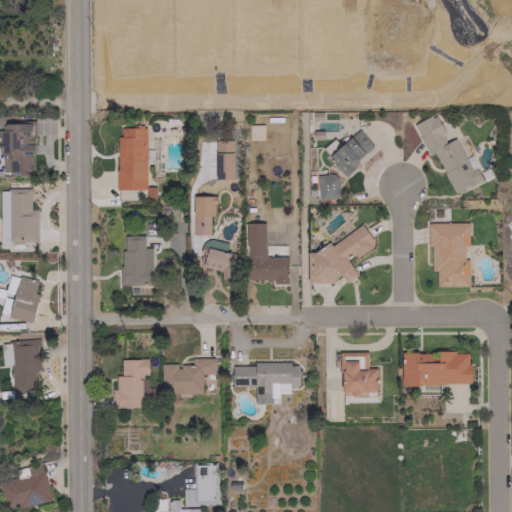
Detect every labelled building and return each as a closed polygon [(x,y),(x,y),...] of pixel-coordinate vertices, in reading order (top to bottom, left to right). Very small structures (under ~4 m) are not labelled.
[(453,193),(481,179),(470,156),(464,158),(454,138),(446,142),(433,114),(412,124),(427,155),(433,152),(453,193)] [(32,173),(32,122),(4,121),(4,116),(0,116),(0,147),(1,147),(1,172),(32,173)] [(248,139),(262,139),(262,125),(248,125),(248,139)] [(116,189),(145,189),(144,127),(116,127),(116,189)] [(339,172),(373,152),(361,132),(327,152),(339,172)] [(337,198),(337,174),(317,174),(317,198),(337,198)] [(29,188),(0,188),(0,247),(8,247),(8,242),(37,241),(36,209),(29,209),(29,188)] [(214,195),(192,195),(192,234),(208,234),(209,215),(214,215),(214,195)] [(286,256),(264,256),(264,222),(245,222),(245,279),(272,279),(272,283),(286,283),(286,256)] [(468,285),(467,259),(463,259),(463,246),(467,246),(467,222),(428,223),(428,270),(435,270),(435,286),(468,285)] [(319,285),(338,273),(344,283),(356,275),(347,261),(373,244),(360,223),(303,260),(319,285)] [(143,235),(121,235),(120,283),(150,283),(150,248),(143,247),(143,235)] [(234,252),(205,248),(203,268),(221,270),(219,278),(225,279),(228,261),(233,261),(234,252)] [(38,294),(34,293),(37,280),(17,276),(12,300),(3,298),(0,310),(0,314),(32,321),(38,294)] [(35,391),(33,370),(40,369),(38,339),(0,341),(0,346),(1,364),(9,363),(12,393),(35,391)] [(365,351),(339,352),(339,394),(359,394),(359,391),(375,391),(375,368),(366,368),(365,351)] [(402,352),(402,384),(468,383),(468,351),(437,352),(437,362),(430,362),(430,352),(402,352)] [(201,393),(200,374),(213,373),(213,357),(190,357),(190,364),(176,365),(176,363),(160,363),(160,393),(201,393)] [(119,359),(119,375),(115,375),(115,388),(111,388),(111,407),(146,407),(146,397),(153,397),(153,388),(147,388),(146,358),(119,359)] [(231,366),(231,386),(254,386),(254,403),(271,403),(271,394),(288,394),(288,386),(296,386),(296,373),(288,373),(288,361),(252,362),(253,366),(231,366)] [(0,493),(4,510),(49,500),(41,463),(16,469),(17,477),(0,480),(0,493)] [(214,463),(192,464),(192,488),(181,488),(182,505),(215,504),(214,463)] [(177,499),(167,500),(167,511),(196,511),(197,507),(178,508),(177,499)]
